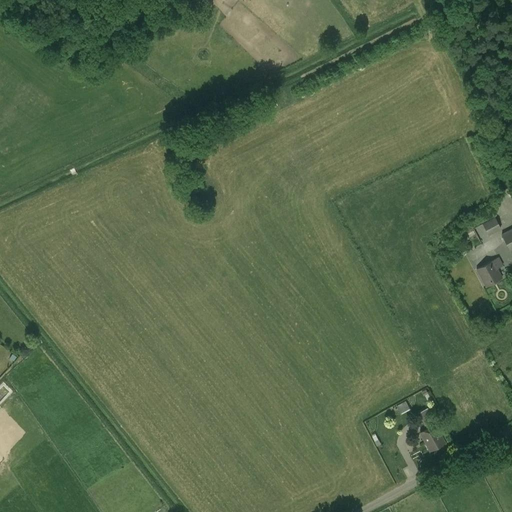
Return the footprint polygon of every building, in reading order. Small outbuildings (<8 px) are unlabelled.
[(266,112),(277,106),(272,96),(261,101),(266,112)] [(488,236),(500,229),(494,218),(482,225),(488,236)] [(510,252),(511,250),(511,228),(501,234),(510,252)] [(497,258),(492,261),(477,269),(486,287),(501,278),(497,269),(502,266),(497,258)] [(397,405),(402,413),(411,408),(407,400),(397,405)] [(444,443),(435,425),(426,408),(418,413),(426,429),(420,433),(429,451),(444,443)]
